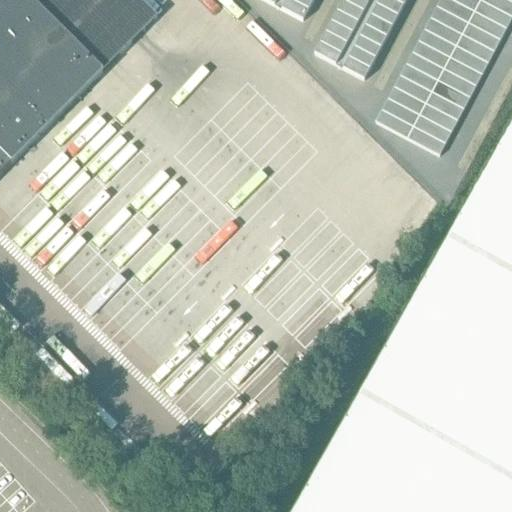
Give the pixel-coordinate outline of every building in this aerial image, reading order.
[(0,0),(0,178),(160,21),(137,0),(0,0)] [(256,0),(302,23),(303,20),(313,0),(256,0)] [(345,0),(315,57),(363,83),(366,78),(407,0),(345,0)] [(511,0),(441,0),(375,126),(439,159),(511,19),(511,0)] [(511,511),(511,128),(295,511),(511,511)] [(247,495),(262,480),(249,467),(234,482),(247,495)]
